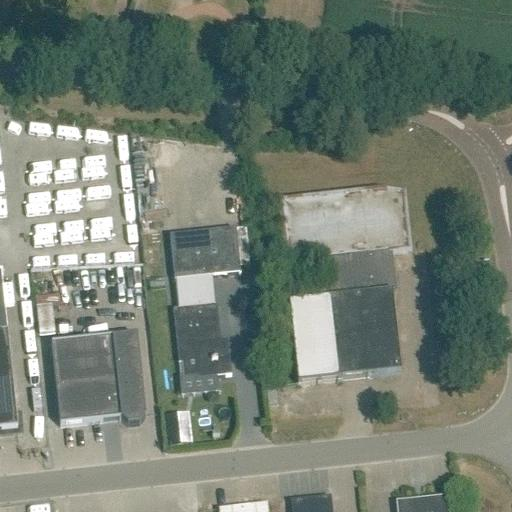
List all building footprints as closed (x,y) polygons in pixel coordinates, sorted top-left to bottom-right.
[(389,274),(388,254),(408,252),(402,196),(382,193),(280,203),(287,266),(325,263),(328,291),(319,292),(320,303),(289,306),(298,387),(337,383),(401,376),(390,284),(393,284),(392,274),(389,274)] [(213,324),(218,323),(213,279),(240,276),(235,230),(170,237),(178,311),(172,311),(178,365),(195,364),(197,381),(231,377),(227,341),(215,342),(213,324)] [(0,435),(18,433),(7,337),(1,277),(0,277),(0,435)] [(44,334),(58,333),(58,322),(44,322),(44,334)] [(139,426),(145,419),(137,338),(51,346),(60,428),(120,421),(127,428),(139,426)] [(166,429),(168,449),(188,447),(186,427),(166,429)] [(331,511),(330,499),(290,503),(290,511),(331,511)] [(396,511),(449,511),(448,499),(396,504),(396,511)]
